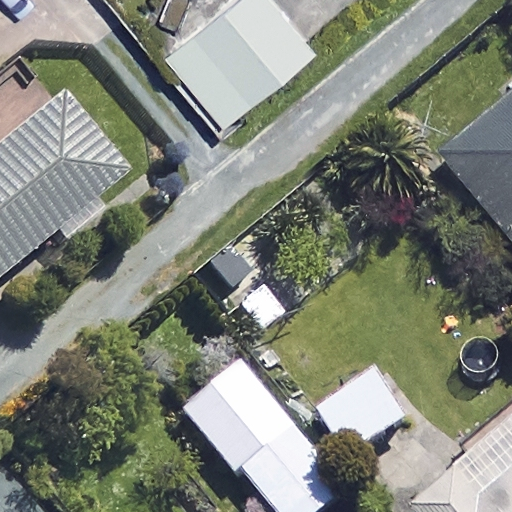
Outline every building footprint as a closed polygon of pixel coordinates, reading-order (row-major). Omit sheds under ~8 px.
[(310,47),(270,0),(228,0),(165,54),(222,122),(310,47)] [(511,105),(435,168),(511,262),(511,105)] [(0,277),(110,186),(47,111),(0,151),(0,277)] [(283,288),(262,258),(216,290),(254,344),(281,325),(264,302),(283,288)] [(328,511),(342,500),(236,374),(180,422),(255,511),(328,511)] [(403,428),(371,382),(312,423),(344,469),(403,428)] [(511,511),(511,438),(428,511),(511,511)]
